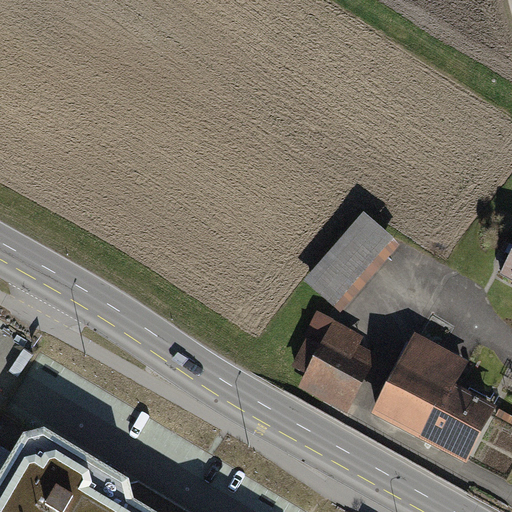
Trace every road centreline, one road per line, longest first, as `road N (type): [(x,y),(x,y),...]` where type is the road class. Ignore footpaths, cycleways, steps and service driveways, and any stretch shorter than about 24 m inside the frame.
road 1 (secondary): [(451,511),(0,245)]
road 2 (track): [(511,348),(442,299),(400,283)]
